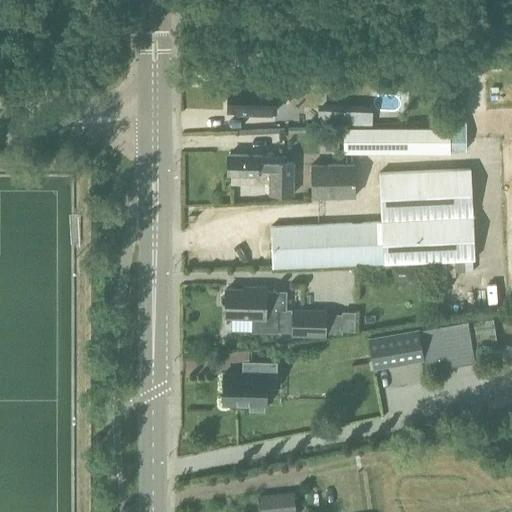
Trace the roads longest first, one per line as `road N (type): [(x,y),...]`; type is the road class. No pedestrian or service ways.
road 1 (unclassified): [(152,511),(154,119)]
road 2 (unclassified): [(154,119),(0,126)]
